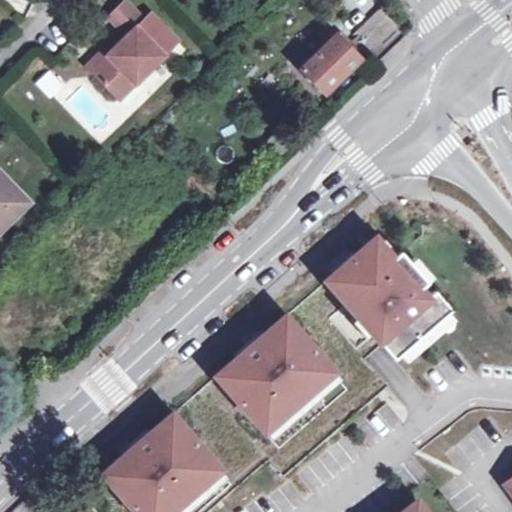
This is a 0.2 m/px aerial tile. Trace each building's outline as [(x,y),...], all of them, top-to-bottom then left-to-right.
[(126,35),(91,72),(117,100),(161,55),(149,43),(157,35),(143,21),(124,2),(109,18),(122,31),(126,35)] [(350,39),(376,65),(406,35),(380,10),(350,39)] [(150,14),(143,21),(157,35),(149,43),(161,55),(176,41),(150,14)] [(87,67),(91,72),(126,35),(122,31),(87,67)] [(323,94),(358,61),(336,37),(332,41),(321,31),(295,56),(305,67),(302,71),(323,94)] [(49,76),(39,84),(47,94),(57,85),(49,76)] [(0,230),(28,203),(10,185),(1,184),(1,175),(0,174),(0,230)] [(323,281),(392,360),(399,353),(444,315),(448,311),(431,292),(424,298),(416,290),(424,284),(423,283),(406,263),(397,253),(389,259),(372,239),(323,281)] [(413,257),(406,263),(423,283),(430,277),(413,257)] [(405,361),(450,322),(444,315),(399,353),(405,361)] [(279,417),(313,388),(311,386),(329,371),(282,317),(212,377),(259,431),(277,415),(279,417)] [(259,431),(266,439),(335,378),(329,371),(311,386),(313,388),(279,417),(277,415),(259,431)] [(169,511),(199,486),(198,484),(215,469),(169,415),(99,476),(130,511),(169,511)] [(180,511),(222,476),(215,469),(198,484),(199,486),(169,511),(180,511)] [(511,476),(502,485),(511,497),(511,476)] [(39,511),(30,502),(19,511),(39,511)] [(422,511),(414,502),(400,511),(422,511)]
